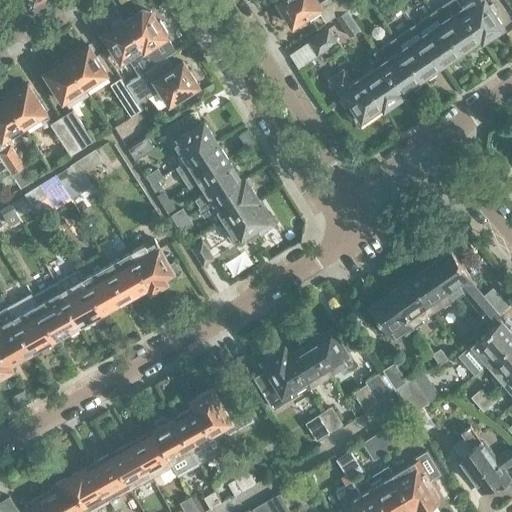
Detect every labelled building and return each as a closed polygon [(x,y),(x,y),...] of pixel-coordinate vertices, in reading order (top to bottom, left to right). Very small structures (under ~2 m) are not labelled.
[(322,0),(318,3),(316,0),(280,0),(279,1),(293,24),(318,9),(326,22),(336,16),(347,8),(351,5),(347,0),(322,0)] [(447,0),(433,9),(462,52),(482,38),(461,8),(455,0),(447,0)] [(461,8),(482,38),(484,41),(504,27),(485,0),(472,0),(473,0),(461,8)] [(361,12),(355,3),(351,5),(347,8),(353,17),(361,12)] [(349,36),(361,29),(347,8),(336,16),(349,36)] [(125,20),(145,51),(167,37),(166,34),(168,33),(160,20),(158,22),(151,11),(143,9),(125,20)] [(442,65),(462,52),(433,9),(414,23),(442,65)] [(145,51),(125,20),(102,35),(122,66),(145,51)] [(422,78),(442,65),(414,23),(394,36),(422,78)] [(329,28),(308,42),(317,55),(338,42),(329,28)] [(402,92),(422,78),(394,36),(374,49),(379,58),(402,92)] [(317,55),(308,42),(289,54),(298,67),(317,55)] [(65,55),(86,87),(108,73),(89,44),(80,49),(78,46),(65,55)] [(159,50),(149,56),(154,64),(164,58),(159,50)] [(86,87),(65,55),(52,63),(54,66),(44,72),(63,102),(86,87)] [(402,92),(379,58),(371,63),(374,67),(362,75),(384,109),(404,95),(402,92)] [(158,77),(156,78),(171,102),(199,84),(184,60),(170,69),(166,62),(154,70),(158,77)] [(126,85),(135,79),(129,68),(119,74),(121,76),(126,85)] [(362,75),(351,83),(343,70),(330,79),(343,98),(341,100),(345,106),(350,103),(355,111),(350,114),(359,126),(384,109),(362,75)] [(132,94),(126,85),(121,76),(110,84),(131,116),(134,115),(143,110),(132,94)] [(135,79),(126,85),(132,94),(142,88),(135,79)] [(18,85),(4,94),(25,126),(47,112),(28,82),(19,88),(18,85)] [(25,126),(4,94),(0,96),(0,156),(7,167),(15,180),(21,188),(34,180),(25,166),(26,165),(13,146),(16,144),(10,135),(25,126)] [(73,109),(62,116),(82,148),(94,140),(73,109)] [(179,156),(184,164),(218,142),(204,120),(197,125),(188,110),(170,122),(179,137),(172,141),(181,155),(179,156)] [(133,115),(131,116),(114,126),(125,144),(142,134),(145,132),(134,115),(133,114),(133,115)] [(82,148),(62,116),(50,123),(71,155),(82,148)] [(141,139),(144,138),(142,134),(125,144),(134,158),(148,149),(141,139)] [(184,164),(189,172),(191,171),(199,183),(231,163),(218,142),(184,164)] [(83,156),(91,169),(104,160),(95,148),(83,156)] [(78,177),(91,169),(83,156),(70,164),(78,177)] [(242,179),(231,163),(199,183),(206,193),(203,195),(209,204),(247,179),(246,177),(242,179)] [(151,183),(163,175),(158,167),(146,175),(151,183)] [(163,175),(151,183),(156,191),(168,183),(163,175)] [(224,222),(260,199),(251,185),(254,183),(249,175),(246,177),(247,179),(209,204),(201,209),(206,217),(216,210),(224,222)] [(49,194),(42,182),(34,187),(41,199),(49,194)] [(41,199),(34,187),(26,192),(33,204),(41,199)] [(251,241),(257,237),(256,235),(275,223),(260,199),(224,222),(231,233),(228,235),(234,244),(245,238),(247,242),(250,240),(251,241)] [(12,201),(1,208),(8,218),(18,212),(12,201)] [(176,222),(188,214),(183,207),(171,214),(176,222)] [(188,214),(176,222),(181,230),(193,222),(188,214)] [(140,241),(128,248),(149,286),(152,291),(166,283),(163,278),(179,269),(174,260),(169,263),(168,260),(175,256),(170,247),(163,252),(154,236),(141,243),(140,241)] [(192,246),(203,264),(214,258),(203,240),(192,246)] [(141,290),(149,286),(128,248),(104,261),(125,299),(128,297),(131,299),(139,295),(141,290)] [(492,306),(501,298),(492,288),(483,296),(471,282),(473,281),(460,261),(465,258),(458,248),(453,251),(452,250),(449,252),(447,250),(433,260),(434,262),(430,265),(454,300),(465,293),(481,312),(472,320),(477,326),(486,318),(483,313),(492,306)] [(104,261),(80,275),(102,312),(104,310),(108,312),(115,308),(116,304),(125,299),(104,261)] [(409,277),(432,310),(442,303),(444,307),(454,300),(430,265),(426,268),(425,266),(409,277)] [(102,312),(80,275),(77,270),(56,282),(79,324),(80,324),(84,325),(92,321),(93,317),(102,312)] [(421,317),(432,310),(409,277),(394,287),(395,289),(391,292),(415,327),(424,321),(421,317)] [(78,325),(79,324),(56,282),(33,295),(35,300),(56,338),(66,332),(70,333),(78,329),(78,325)] [(415,327),(391,292),(386,295),(385,293),(372,303),(373,304),(370,306),(392,337),(403,330),(405,333),(415,327)] [(55,342),(56,338),(35,300),(12,313),(33,350),(42,345),(47,346),(55,342)] [(492,306),(483,313),(486,318),(490,322),(499,314),(492,306)] [(31,355),(33,350),(12,313),(0,319),(0,347),(9,364),(19,358),(24,359),(31,355)] [(488,364),(511,342),(511,328),(506,322),(504,324),(500,319),(468,347),(477,357),(479,354),(488,364)] [(340,341),(332,327),(321,334),(317,332),(308,338),(330,374),(341,367),(343,371),(354,364),(347,352),(351,349),(344,339),(340,341)] [(299,347),(288,354),(305,381),(308,387),(330,374),(308,338),(299,343),(299,347)] [(511,342),(488,364),(496,373),(493,376),(500,384),(511,373),(511,342)] [(305,381),(288,354),(283,346),(261,358),(268,369),(262,372),(269,384),(262,388),(274,407),(297,393),(294,388),(305,381)] [(0,375),(12,369),(9,364),(0,347),(0,375)] [(440,365),(449,359),(441,347),(432,353),(440,365)] [(396,389),(408,382),(395,361),(382,369),(396,389)] [(365,380),(367,383),(378,400),(391,392),(379,372),(365,380)] [(511,373),(500,384),(507,392),(510,390),(511,392),(511,373)] [(404,402),(421,390),(413,378),(408,382),(396,389),(404,402)] [(364,409),(378,400),(367,383),(353,391),(364,409)] [(477,404),(488,395),(481,387),(471,396),(477,404)] [(195,406),(210,433),(223,426),(228,435),(254,420),(243,401),(233,407),(227,395),(220,399),(213,388),(192,400),(195,406)] [(421,390),(404,402),(411,413),(423,406),(429,402),(421,390)] [(488,395),(477,404),(484,411),(494,402),(488,395)] [(318,413),(329,431),(343,422),(332,405),(318,413)] [(199,463),(220,451),(210,433),(195,406),(174,418),(199,463)] [(423,406),(411,413),(423,431),(435,424),(423,406)] [(316,439),(329,431),(318,413),(305,422),(316,439)] [(153,430),(173,464),(178,475),(199,463),(174,418),(169,421),(167,419),(163,417),(155,422),(154,426),(155,429),(153,430)] [(494,458),(470,425),(460,432),(464,437),(453,445),(459,455),(457,456),(483,492),(496,483),(499,487),(509,481),(501,470),(511,462),(511,450),(508,453),(506,450),(494,458)] [(375,435),(386,451),(399,443),(388,427),(375,435)] [(153,430),(132,442),(152,476),(173,464),(153,430)] [(374,459),(386,451),(375,435),(363,442),(374,459)] [(132,442),(111,453),(131,488),(152,476),(132,442)] [(416,511),(421,511),(442,499),(430,479),(443,471),(429,448),(416,456),(418,459),(407,465),(393,473),(413,506),(416,511)] [(361,493),(353,480),(352,478),(364,471),(351,450),(336,459),(345,474),(341,476),(346,483),(335,490),(343,503),(351,499),(359,511),(388,511),(373,486),(361,493)] [(115,509),(124,504),(119,495),(131,488),(111,453),(90,465),(110,500),(115,509)] [(267,460),(267,461),(257,467),(263,478),(274,472),(267,460)] [(246,463),(233,470),(243,489),(256,481),(246,463)] [(90,465),(69,477),(89,511),(110,500),(90,465)] [(393,473),(373,486),(388,511),(403,511),(404,511),(413,506),(393,473)] [(87,511),(89,511),(69,477),(54,486),(55,489),(50,492),(61,511),(87,511)] [(243,489),(237,477),(227,483),(234,494),(243,489)] [(214,490),(204,496),(211,507),(221,502),(214,490)] [(61,511),(50,492),(27,505),(31,511),(61,511)] [(266,501),(272,511),(290,511),(280,493),(266,501)] [(10,495),(0,500),(0,506),(3,511),(19,511),(20,511),(10,495)] [(185,511),(200,511),(191,495),(180,502),(185,511)] [(254,511),(272,511),(266,501),(253,509),(254,511)]
